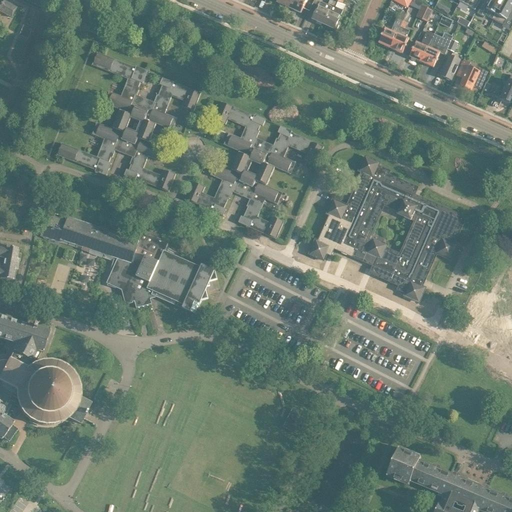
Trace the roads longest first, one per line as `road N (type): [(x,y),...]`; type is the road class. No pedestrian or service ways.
road 1 (residential): [(286,258),(63,166),(50,168),(37,188),(14,305)]
road 2 (residential): [(286,258),(330,154),(342,145),(381,151),(445,192)]
road 3 (residential): [(335,393),(216,334),(131,344)]
road 4 (residential): [(511,472),(335,393)]
road 5 (tertiary): [(511,136),(349,65)]
road 6 (residential): [(63,499),(121,384),(131,344)]
road 7 (residential): [(445,192),(484,213),(433,326)]
road 8 (residential): [(433,326),(286,258)]
road 9 (tertiary): [(349,65),(204,0)]
road 10 (residential): [(335,393),(275,511)]
road 11 (residential): [(131,344),(14,305)]
